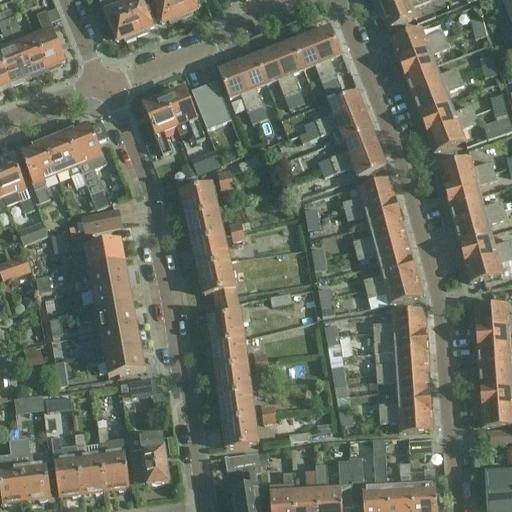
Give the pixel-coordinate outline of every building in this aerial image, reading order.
[(98,0),(116,45),(135,37),(123,8),(113,12),(107,0),(98,0)] [(130,0),(133,4),(123,8),(135,37),(153,30),(140,0),(130,0)] [(151,0),(162,27),(180,20),(171,0),(151,0)] [(171,0),(180,20),(197,13),(192,0),(171,0)] [(373,0),(379,16),(418,0),(373,0)] [(433,4),(431,0),(418,0),(379,16),(385,33),(414,23),(410,12),(433,4)] [(10,12),(2,15),(7,25),(14,22),(10,12)] [(43,38),(34,41),(48,75),(60,70),(58,68),(64,65),(45,17),(36,20),(43,38)] [(15,22),(14,22),(7,25),(29,79),(34,77),(35,80),(48,75),(34,41),(24,46),(15,22)] [(482,22),(470,25),(472,34),(484,31),(482,22)] [(0,35),(1,38),(0,39),(0,61),(11,90),(23,85),(22,82),(29,79),(7,25),(0,27),(0,35)] [(484,31),(472,34),(475,44),(486,41),(484,31)] [(329,32),(310,39),(333,98),(341,95),(329,63),(340,59),(329,32)] [(396,63),(397,63),(445,44),(441,35),(424,42),(420,32),(390,43),(397,62),(396,63)] [(310,39),(292,47),(303,74),(313,70),(326,101),(333,98),(310,39)] [(404,81),(405,81),(434,69),(430,59),(448,53),(445,44),(397,63),(404,81)] [(292,47),(274,54),(297,113),(304,110),(292,78),(303,74),(292,47)] [(274,54),(256,61),(266,88),(276,84),(289,117),(297,113),(274,54)] [(491,60),(479,63),(482,73),(493,70),(491,60)] [(0,94),(11,90),(0,61),(0,94)] [(256,61),(237,68),(259,124),(266,122),(255,93),(266,88),(256,61)] [(250,128),(259,124),(237,68),(218,76),(229,103),(238,99),(250,128)] [(405,81),(412,99),(459,81),(456,73),(438,79),(434,69),(405,81)] [(493,70),(482,73),(484,82),(496,80),(493,70)] [(412,99),(419,118),(448,106),(444,96),(462,89),(459,81),(412,99)] [(215,86),(203,90),(218,130),(231,125),(215,86)] [(203,90),(191,95),(206,134),(218,130),(203,90)] [(176,93),(162,98),(175,130),(178,138),(190,134),(195,145),(204,142),(185,93),(177,95),(176,93)] [(303,129),(306,137),(362,116),(355,96),(328,107),(332,118),(303,129)] [(163,135),(175,130),(162,98),(148,104),(149,107),(142,110),(162,159),(171,155),(163,135)] [(501,101),(490,104),(492,112),(503,109),(501,101)] [(418,119),(425,137),(473,118),(470,110),(452,117),(448,106),(419,118),(419,119),(418,119)] [(495,125),(482,129),(487,144),(510,137),(503,109),(492,112),(495,125)] [(338,133),(342,144),(369,134),(362,116),(306,137),(307,137),(310,144),(338,133)] [(476,127),(473,118),(425,137),(427,137),(434,156),(463,145),(459,134),(476,127)] [(88,127),(65,136),(81,177),(95,172),(106,167),(103,156),(100,157),(94,142),(105,137),(101,126),(90,131),(88,127)] [(317,166),(320,174),(376,152),(369,134),(342,144),(347,155),(317,166)] [(65,136),(42,146),(55,177),(69,172),(72,181),(81,177),(65,136)] [(307,137),(299,140),(302,147),(310,144),(307,137)] [(42,146),(19,155),(32,187),(39,204),(49,199),(46,190),(47,185),(46,181),(55,177),(42,146)] [(234,166),(253,160),(250,152),(232,158),(234,166)] [(384,171),(376,152),(320,174),(323,182),(353,171),(357,182),(384,171)] [(214,154),(203,159),(209,174),(220,170),(214,154)] [(11,158),(0,162),(0,196),(2,201),(5,209),(19,204),(24,216),(32,212),(25,192),(11,158)] [(241,175),(260,168),(257,160),(238,167),(241,175)] [(443,189),(492,176),(490,167),(471,171),(468,161),(438,169),(444,189),(443,189)] [(187,185),(196,182),(190,166),(181,170),(187,185)] [(95,172),(81,177),(89,198),(90,197),(101,193),(103,192),(95,172)] [(231,176),(218,179),(220,186),(232,183),(231,176)] [(448,209),(450,208),(480,200),(477,189),(495,185),(492,176),(443,189),(448,209)] [(232,183),(220,186),(221,192),(234,189),(232,183)] [(342,207),(345,217),(395,203),(394,202),(393,202),(388,183),(358,191),(360,203),(342,207)] [(211,189),(180,196),(186,222),(217,215),(211,189)] [(101,193),(90,197),(96,212),(107,208),(101,193)] [(450,208),(455,227),(503,214),(501,206),(482,210),(480,200),(450,208)] [(365,220),(368,231),(399,222),(400,221),(395,203),(345,217),(347,224),(365,220)] [(511,211),(503,214),(505,223),(511,221),(511,211)] [(316,213),(304,215),(306,225),(317,223),(316,213)] [(84,239),(122,231),(118,214),(80,222),(84,239)] [(455,227),(459,247),(490,238),(487,227),(505,223),(503,214),(455,227)] [(217,215),(186,222),(203,299),(212,297),(216,320),(208,321),(226,452),(257,448),(239,317),(238,317),(233,292),(234,292),(217,215)] [(352,245),(355,255),(404,242),(399,222),(368,231),(371,241),(352,245)] [(317,223),(306,225),(307,234),(319,232),(317,223)] [(42,225),(33,228),(38,243),(47,239),(42,225)] [(242,228),(229,231),(231,238),(244,235),(242,228)] [(244,235),(231,238),(232,245),(245,242),(244,235)] [(67,237),(51,240),(53,253),(69,250),(67,237)] [(459,248),(464,266),(511,252),(511,246),(511,244),(493,249),(490,238),(459,247),(460,247),(459,248)] [(71,268),(73,276),(122,267),(120,258),(123,258),(120,245),(91,250),(89,239),(70,243),(72,254),(84,252),(86,265),(71,268)] [(376,259),(379,269),(409,261),(404,242),(355,255),(357,264),(376,259)] [(511,262),(511,252),(464,266),(464,267),(465,266),(470,286),(501,278),(498,267),(511,262)] [(322,253),(311,255),(312,264),(324,263),(322,253)] [(25,261),(0,269),(0,278),(2,286),(30,277),(25,261)] [(364,285),(366,293),(416,279),(410,261),(409,261),(379,269),(382,281),(364,285)] [(324,263),(312,264),(314,274),(326,272),(324,263)] [(89,281),(91,294),(128,287),(126,275),(123,275),(122,267),(73,276),(74,284),(89,281)] [(308,272),(297,274),(300,291),(311,289),(308,272)] [(416,281),(416,279),(366,293),(368,302),(387,297),(389,308),(420,300),(415,281),(416,281)] [(49,280),(35,283),(38,298),(52,295),(49,280)] [(79,310),(80,318),(130,309),(128,301),(130,300),(128,287),(91,294),(94,307),(79,310)] [(329,292),(317,294),(319,304),(331,303),(329,292)] [(290,297),(270,301),(272,309),(292,306),(290,297)] [(25,302),(24,305),(26,313),(37,310),(33,299),(25,302)] [(53,303),(44,305),(46,314),(55,313),(53,303)] [(331,303),(319,304),(321,314),(332,312),(331,303)] [(97,323),(99,337),(136,330),(133,317),(131,317),(130,309),(80,318),(82,326),(97,323)] [(475,331),(475,332),(511,329),(511,320),(507,320),(506,310),(475,311),(476,332),(475,331)] [(374,329),(374,339),(426,335),(425,335),(424,335),(423,315),(392,317),(392,328),(374,329)] [(59,323),(49,325),(52,340),(62,339),(59,323)] [(335,329),(323,331),(325,341),(337,340),(335,329)] [(511,329),(475,332),(476,352),(509,350),(508,339),(511,338),(511,329)] [(87,353),(88,361),(138,352),(136,343),(138,343),(136,330),(99,337),(102,350),(87,353)] [(394,346),(395,357),(426,355),(427,355),(426,335),(374,339),(375,347),(394,346)] [(337,340),(325,341),(327,351),(338,349),(337,340)] [(478,352),(479,372),(511,369),(511,360),(510,361),(509,350),(476,352),(478,352)] [(39,352),(27,356),(31,371),(43,368),(39,352)] [(139,360),(138,352),(88,361),(90,369),(104,366),(107,380),(144,373),(141,360),(139,360)] [(377,369),(377,378),(427,375),(426,355),(395,357),(395,368),(377,369)] [(254,361),(255,369),(268,367),(267,359),(254,361)] [(64,365),(54,367),(58,391),(68,389),(64,365)] [(255,369),(256,376),(269,375),(268,367),(255,369)] [(480,391),(511,389),(511,378),(511,369),(479,372),(480,391)] [(342,371),(330,373),(332,383),(344,381),(342,371)] [(396,386),(397,397),(430,395),(430,394),(428,394),(427,375),(377,378),(378,387),(396,386)] [(344,381),(332,383),(334,392),(345,390),(344,381)] [(131,401),(156,398),(154,384),(120,389),(122,404),(132,403),(131,401)] [(479,391),(480,411),(511,409),(511,399),(511,389),(480,391),(479,391)] [(379,409),(380,418),(431,414),(430,395),(397,397),(398,408),(379,409)] [(55,402),(44,403),(46,412),(57,411),(55,402)] [(25,403),(14,404),(16,419),(27,418),(25,403)] [(348,409),(337,411),(338,421),(350,419),(348,409)] [(511,409),(480,411),(480,412),(481,411),(483,432),(511,430),(511,409)] [(261,413),(262,421),(275,419),(274,411),(261,413)] [(431,415),(431,414),(380,418),(380,427),(399,426),(400,437),(431,435),(430,415),(431,415)] [(262,421),(263,428),(276,427),(275,419),(262,421)] [(350,419),(338,421),(340,430),(352,429),(350,419)] [(331,429),(317,430),(317,437),(332,437),(331,429)] [(107,431),(98,431),(101,455),(101,458),(105,494),(128,491),(124,455),(123,443),(109,445),(107,431)] [(360,435),(342,436),(342,448),(361,448),(360,435)] [(491,449),(511,447),(511,435),(490,437),(491,449)] [(146,489),(168,486),(162,437),(141,440),(141,436),(127,438),(134,489),(146,488),(146,489)] [(289,439),(290,447),(310,444),(309,436),(289,439)] [(88,460),(85,437),(75,439),(77,450),(82,496),(105,494),(101,455),(100,455),(101,458),(88,460)] [(59,499),(82,496),(77,450),(62,452),(61,440),(52,441),(59,499)] [(28,442),(18,443),(25,504),(49,501),(46,467),(33,469),(32,456),(29,456),(28,442)] [(0,497),(1,507),(25,504),(18,443),(9,444),(11,459),(0,459),(0,497)] [(428,459),(433,459),(432,444),(427,444),(427,445),(408,446),(410,467),(410,470),(429,469),(428,459)] [(267,456),(258,458),(260,470),(268,469),(267,456)] [(259,511),(255,478),(261,477),(260,470),(258,458),(227,462),(229,474),(243,472),(246,490),(231,492),(234,511),(259,511)] [(363,492),(362,487),(364,487),(363,463),(350,464),(350,466),(351,488),(351,491),(353,510),(364,510),(363,511),(387,511),(387,490),(385,460),(373,461),(375,491),(363,492)] [(351,491),(351,488),(350,466),(338,467),(339,492),(340,492),(341,494),(328,495),(327,469),(316,470),(316,475),(318,511),(341,511),(342,511),(353,510),(351,491)] [(401,490),(387,490),(387,511),(412,511),(412,489),(410,467),(400,468),(401,490)] [(425,489),(412,489),(412,511),(436,511),(435,474),(425,475),(425,489)] [(308,496),(295,497),(295,511),(318,511),(316,475),(307,475),(308,496)] [(295,511),(295,497),(294,476),(284,477),(285,497),(270,498),(270,511),(295,511)] [(488,511),(511,511),(511,476),(487,477),(488,511)]
